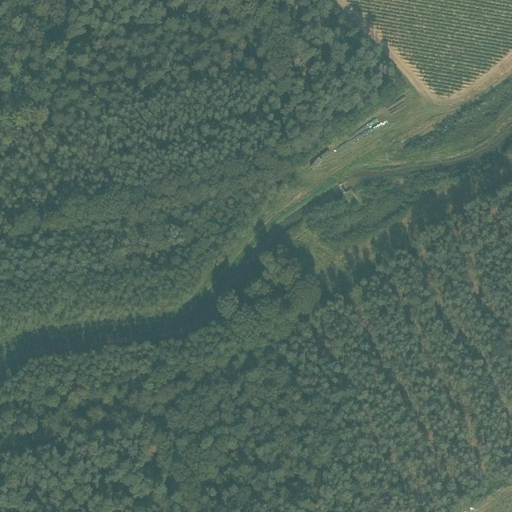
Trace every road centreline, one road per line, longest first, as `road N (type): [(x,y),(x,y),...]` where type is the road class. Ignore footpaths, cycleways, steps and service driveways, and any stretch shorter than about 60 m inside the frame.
road 1 (track): [(277,0),(280,168),(0,240)]
road 2 (track): [(319,304),(262,366),(147,424),(0,458)]
road 3 (track): [(511,180),(319,304)]
